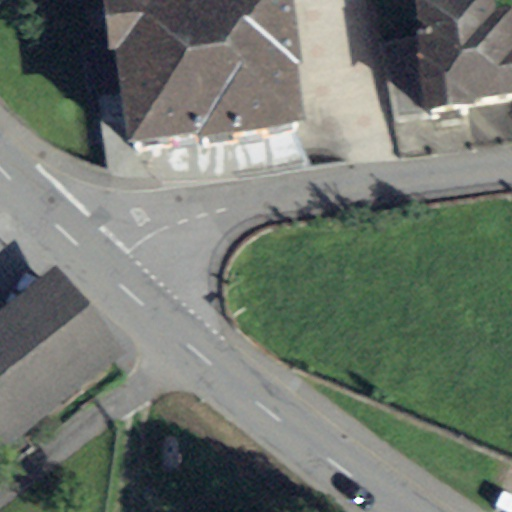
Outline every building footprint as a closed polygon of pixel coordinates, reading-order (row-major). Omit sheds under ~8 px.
[(321,0),(123,0),(126,35),(88,38),(93,101),(130,98),(133,136),(332,119),(321,0)] [(511,0),(420,0),(435,117),(511,107),(511,0)] [(398,275),(281,229),(242,329),(359,375),(370,344),(395,285),(398,275)] [(395,285),(370,344),(511,402),(511,275),(441,247),(421,295),(395,285)] [(0,455),(122,357),(54,274),(0,320),(0,455)]
